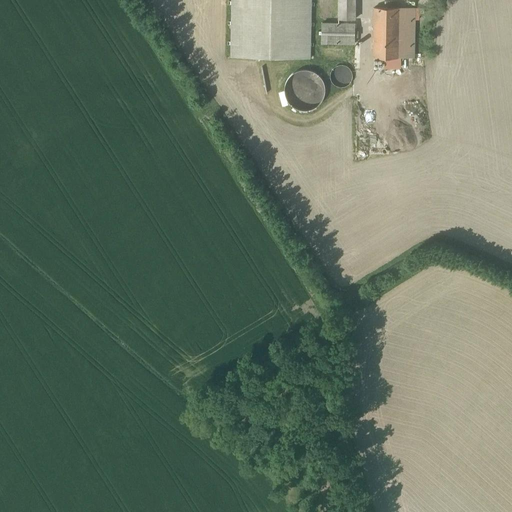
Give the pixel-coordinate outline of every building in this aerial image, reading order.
[(232,0),(230,60),(311,63),(311,0),(232,0)] [(351,0),(334,0),(334,21),(322,21),(321,41),(350,41),(351,0)] [(412,9),(373,8),(372,60),(383,60),(382,69),(397,69),(397,59),(411,59),(412,9)] [(345,67),(344,66),(340,65),(337,66),(334,67),(330,71),(330,74),(330,79),(332,82),(336,84),(340,85),(343,84),(346,82),(347,80),(349,77),(349,73),(348,70),(345,67)] [(307,69),(300,68),(293,69),(286,73),(284,76),(280,82),(279,86),(279,93),(282,100),(285,103),(290,107),(300,110),(307,109),(314,104),(318,99),(320,93),(320,86),(318,79),(313,73),(307,69)]
